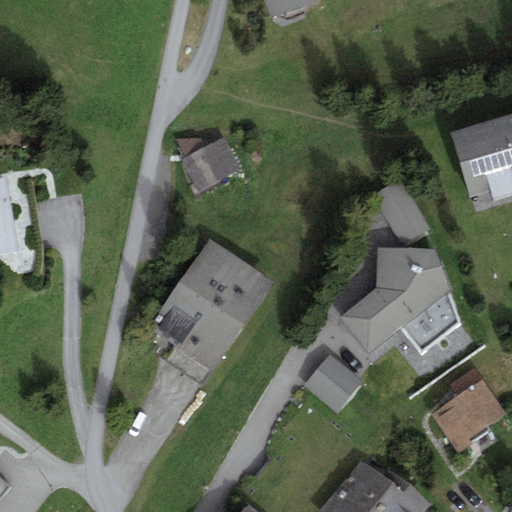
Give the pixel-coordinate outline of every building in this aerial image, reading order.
[(254,0),(264,27),(292,17),(289,9),(315,0),(254,0)] [(465,202),(511,186),(511,122),(447,143),(465,202)] [(214,146),(180,165),(195,192),(229,174),(214,146)] [(421,225),(398,189),(377,202),(399,239),(421,225)] [(143,339),(201,378),(261,289),(204,250),(143,339)] [(338,320),(367,356),(401,330),(418,353),(455,328),(426,256),(375,256),(370,294),(338,320)] [(355,387),(325,360),(304,384),(334,411),(355,387)] [(428,414),(451,449),(497,420),(475,385),(428,414)] [(359,474),(328,511),(415,511),(417,511),(393,491),(388,498),(359,474)]
